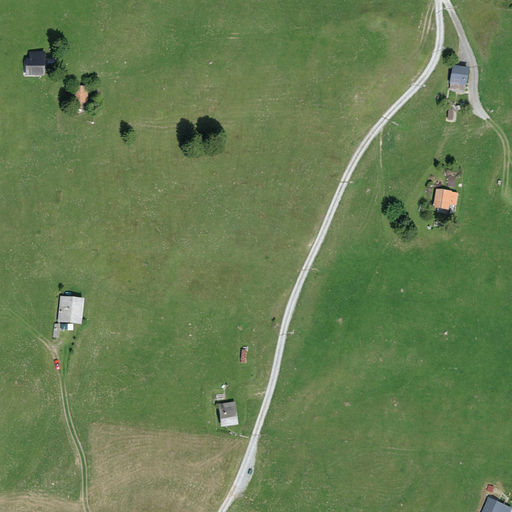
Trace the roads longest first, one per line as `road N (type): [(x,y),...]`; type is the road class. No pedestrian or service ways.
road 1 (track): [(439,0),(434,62),(365,145),(335,205),(287,318),(272,386),(223,511)]
road 2 (track): [(91,511),(54,352)]
road 3 (track): [(483,114),(473,58),(444,0)]
